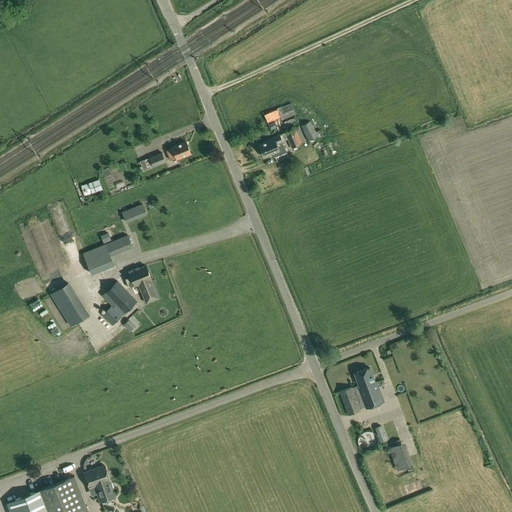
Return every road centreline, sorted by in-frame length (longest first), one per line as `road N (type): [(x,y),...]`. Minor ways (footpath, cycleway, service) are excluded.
road 1 (unclassified): [(162,0),(376,511)]
road 2 (unknown): [(253,217),(111,270),(94,288),(95,316)]
